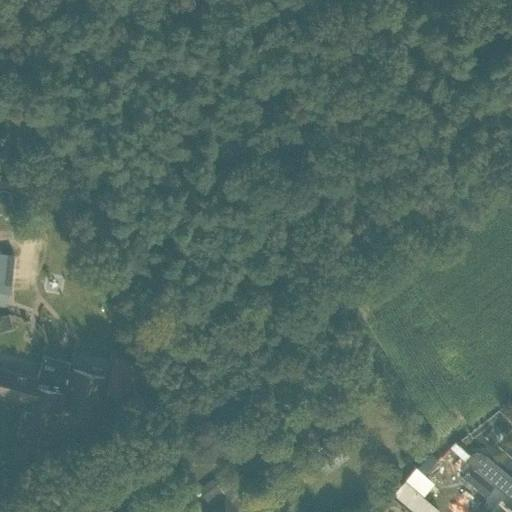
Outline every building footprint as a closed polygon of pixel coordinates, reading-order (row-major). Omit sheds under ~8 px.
[(0,172),(0,185),(17,182),(14,169),(0,172)] [(7,313),(0,314),(0,330),(11,328),(7,313)] [(110,375),(105,395),(125,400),(135,363),(132,362),(115,358),(110,375)] [(58,408),(94,417),(103,379),(70,371),(68,379),(39,372),(38,379),(0,369),(0,394),(26,402),(19,430),(51,438),(58,408)] [(342,433),(311,456),(323,472),(354,449),(342,433)] [(473,470),(492,487),(505,497),(511,488),(511,479),(484,457),(473,470)] [(484,497),(492,487),(473,470),(470,467),(461,477),(484,497)] [(403,481),(392,494),(413,511),(435,511),(437,510),(403,481)] [(201,511),(237,511),(218,486),(203,497),(210,506),(201,511)]
